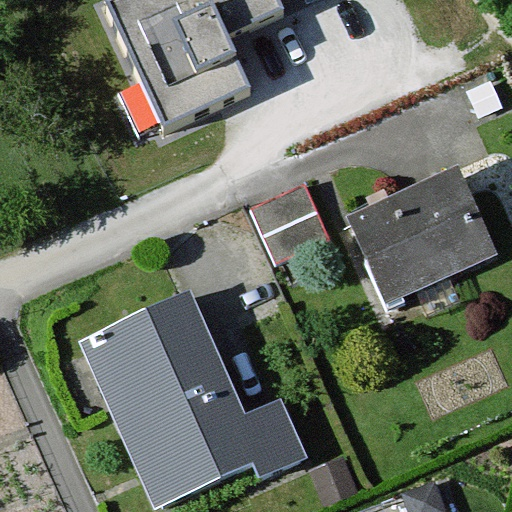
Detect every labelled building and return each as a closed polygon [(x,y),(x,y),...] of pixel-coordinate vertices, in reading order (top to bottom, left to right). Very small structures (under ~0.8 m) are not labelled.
[(270,0),(123,0),(104,9),(162,134),(242,97),(219,48),(279,20),(270,0)] [(459,178),(349,228),(388,314),(498,264),(459,178)] [(252,203),(276,263),(334,240),(310,180),(252,203)] [(184,290),(75,336),(146,504),(254,459),(261,476),(305,458),(276,389),(234,407),(184,290)] [(356,492),(343,460),(312,472),(325,504),(356,492)]
